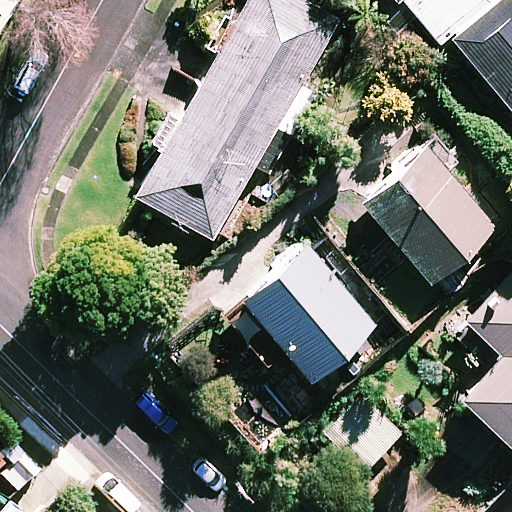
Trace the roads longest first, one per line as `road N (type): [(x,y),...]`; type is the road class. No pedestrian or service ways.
road 1 (residential): [(192,511),(0,321)]
road 2 (residential): [(101,0),(0,182)]
